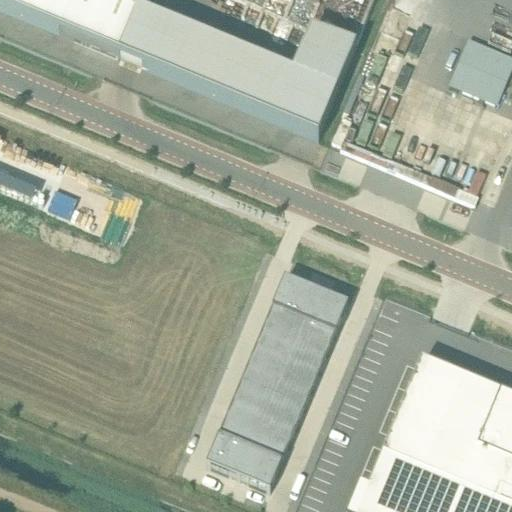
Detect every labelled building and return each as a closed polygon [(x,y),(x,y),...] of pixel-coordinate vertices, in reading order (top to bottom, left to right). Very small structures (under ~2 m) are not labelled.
[(0,0),(0,11),(119,61),(139,15),(144,0),(0,0)] [(225,0),(281,20),(288,0),(225,0)] [(139,15),(119,61),(320,145),(359,54),(356,52),(315,36),(296,82),(139,15)] [(511,62),(469,44),(459,67),(470,71),(460,94),(496,110),(511,74),(511,62)] [(15,166),(0,201),(0,345),(175,418),(241,259),(15,166)] [(473,174),(465,195),(476,199),(483,178),(473,174)] [(285,283),(206,471),(271,498),(349,309),(285,283)] [(511,403),(422,366),(361,511),(506,511),(499,509),(511,479),(511,403)]
